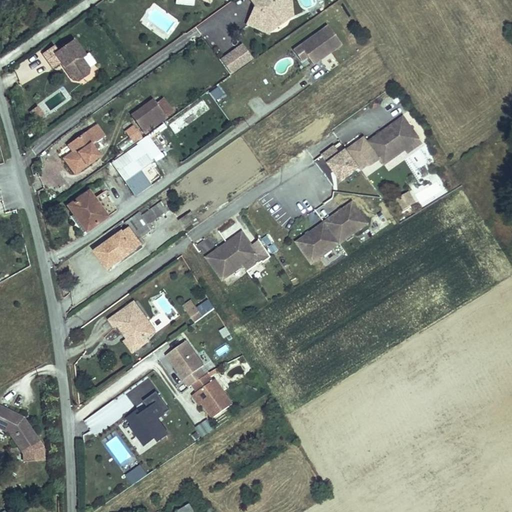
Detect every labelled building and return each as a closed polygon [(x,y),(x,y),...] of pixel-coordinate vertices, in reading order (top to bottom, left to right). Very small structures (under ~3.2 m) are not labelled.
[(257,3),(255,7),(248,24),(268,33),(269,31),(274,22),(280,17),(290,16),(293,16),(290,0),(266,0),(264,1),(262,3),(261,5),(257,3)] [(274,22),(269,31),(290,16),(280,17),(274,22)] [(328,26),(300,46),(307,57),(313,65),(320,60),(318,58),(329,50),(331,52),(342,44),(328,26)] [(55,46),(44,54),(53,68),(61,62),(62,61),(65,65),(64,66),(73,80),(79,81),(88,74),(89,69),(82,58),(85,56),(74,41),(59,52),(55,46)] [(251,59),(242,45),(235,50),(245,63),(251,59)] [(300,46),(294,50),(301,61),(307,57),(300,46)] [(221,60),(231,73),(245,63),(235,50),(221,60)] [(320,60),(331,52),(329,50),(318,58),(320,60)] [(216,101),(225,94),(218,85),(209,92),(216,101)] [(154,100),(132,116),(138,124),(145,133),(166,118),(166,117),(156,104),(154,100)] [(156,104),(166,117),(171,113),(162,100),(156,104)] [(37,105),(29,112),(37,121),(45,114),(37,105)] [(365,137),(346,151),(358,167),(364,163),(367,167),(371,166),(380,160),(384,165),(405,150),(402,146),(417,136),(403,117),(369,142),(365,137)] [(173,131),(180,128),(178,120),(170,123),(173,131)] [(138,124),(126,132),(134,143),(146,134),(145,133),(138,124)] [(64,159),(75,174),(100,157),(91,144),(96,141),(104,136),(96,125),(71,143),(76,150),(73,152),(64,159)] [(417,136),(402,146),(405,150),(408,154),(422,144),(417,136)] [(151,163),(138,145),(112,163),(125,182),(151,163)] [(89,191),(68,206),(74,214),(71,216),(83,233),(86,231),(86,232),(107,217),(89,191)] [(411,206),(404,195),(397,199),(404,210),(411,206)] [(129,227),(142,245),(145,243),(142,238),(154,230),(150,225),(169,211),(163,202),(144,216),(141,212),(125,223),(129,228),(129,227)] [(353,203),(325,223),(334,235),(340,230),(346,239),(368,224),(353,203)] [(191,213),(180,221),(186,229),(197,221),(191,213)] [(325,223),(297,242),(312,264),(333,249),(327,240),(334,235),(325,223)] [(96,252),(108,270),(142,245),(129,227),(129,228),(96,252)] [(340,230),(334,235),(340,244),(346,239),(340,230)] [(242,233),(227,243),(243,266),(248,272),(262,262),(263,263),(272,257),(262,244),(254,249),(252,246),(242,233)] [(334,235),(327,240),(333,249),(340,244),(334,235)] [(260,240),(252,246),(254,249),(262,244),(260,240)] [(227,243),(207,258),(223,280),(243,266),(227,243)] [(208,298),(199,306),(206,315),(215,308),(208,298)] [(118,325),(128,339),(134,347),(147,338),(155,332),(134,303),(110,320),(115,327),(118,325)] [(188,303),(183,306),(195,323),(203,317),(195,306),(192,309),(188,303)] [(128,339),(125,342),(133,352),(149,341),(147,338),(134,347),(128,339)] [(179,373),(190,388),(193,385),(205,376),(200,369),(204,366),(186,342),(167,356),(176,369),(178,368),(180,371),(179,373)] [(203,404),(213,419),(233,405),(215,380),(213,381),(210,377),(217,372),(216,370),(193,385),(197,392),(195,394),(203,404)] [(156,437),(159,442),(169,435),(157,420),(170,410),(157,392),(144,402),(150,409),(141,416),(138,411),(128,419),(133,426),(131,427),(145,445),(156,437)] [(195,394),(192,396),(200,406),(203,404),(195,394)] [(22,420),(23,417),(0,405),(0,421),(2,423),(0,426),(0,428),(10,434),(22,452),(39,441),(26,422),(24,423),(22,420)] [(201,437),(213,430),(208,420),(196,426),(201,437)] [(80,426),(83,434),(90,432),(87,423),(80,426)] [(104,445),(119,466),(132,456),(117,435),(104,445)] [(141,466),(133,472),(140,481),(148,475),(141,466)] [(126,477),(133,486),(140,481),(133,472),(126,477)]
